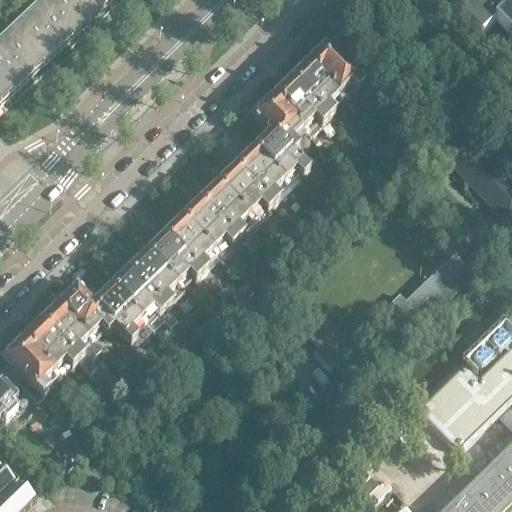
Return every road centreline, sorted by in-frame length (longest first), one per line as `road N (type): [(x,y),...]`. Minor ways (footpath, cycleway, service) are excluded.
road 1 (residential): [(0,300),(311,0)]
road 2 (tertiary): [(106,114),(224,0)]
road 3 (tertiary): [(31,217),(100,136),(106,114)]
road 4 (tertiary): [(106,114),(87,122),(13,199)]
